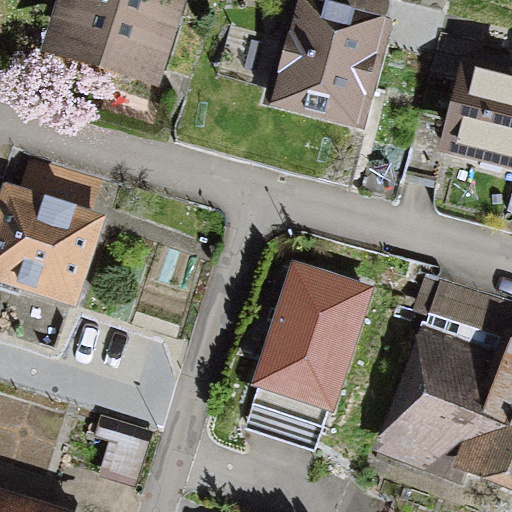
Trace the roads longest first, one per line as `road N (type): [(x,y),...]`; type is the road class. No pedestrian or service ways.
road 1 (residential): [(255,194),(152,511)]
road 2 (residential): [(255,194),(0,116)]
road 3 (residential): [(511,261),(255,194)]
